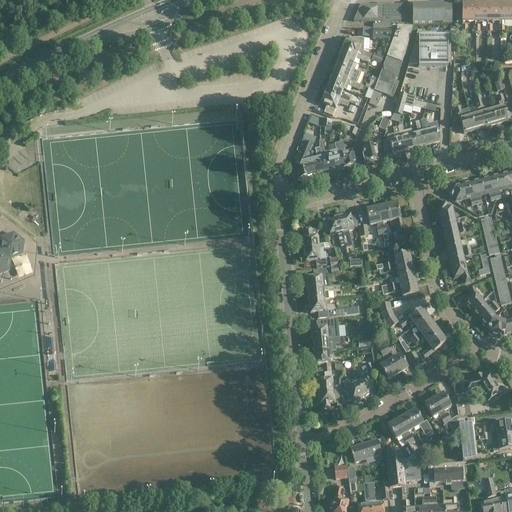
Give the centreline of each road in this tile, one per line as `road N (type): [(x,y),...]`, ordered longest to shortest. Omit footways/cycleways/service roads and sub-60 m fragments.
road 1 (residential): [(300,443),(280,202)]
road 2 (residential): [(280,202),(279,157),(348,0)]
road 3 (residential): [(300,443),(316,442),(490,352)]
road 4 (residential): [(490,352),(439,300),(408,172)]
road 5 (residential): [(280,202),(408,172)]
